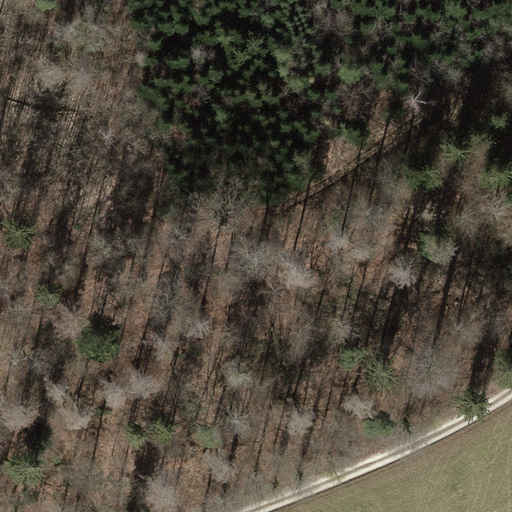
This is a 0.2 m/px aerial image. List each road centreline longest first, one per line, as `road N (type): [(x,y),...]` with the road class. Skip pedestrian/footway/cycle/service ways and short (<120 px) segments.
road 1 (track): [(511,50),(293,212),(108,287),(0,313)]
road 2 (track): [(257,511),(388,459),(511,392)]
